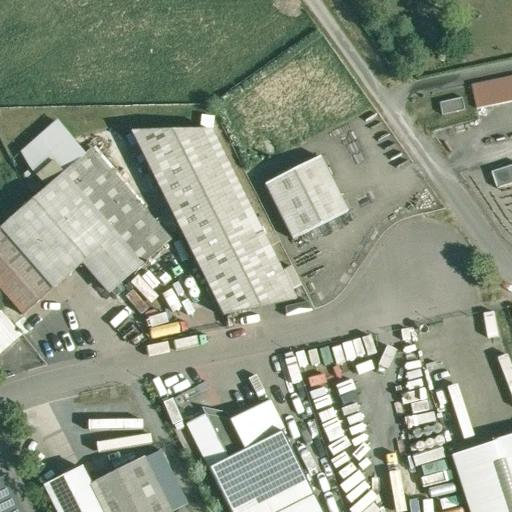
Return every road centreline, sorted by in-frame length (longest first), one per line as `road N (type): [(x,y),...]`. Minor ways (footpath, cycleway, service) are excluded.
road 1 (residential): [(0,397),(335,323),(412,279)]
road 2 (residential): [(317,0),(476,214),(511,250)]
